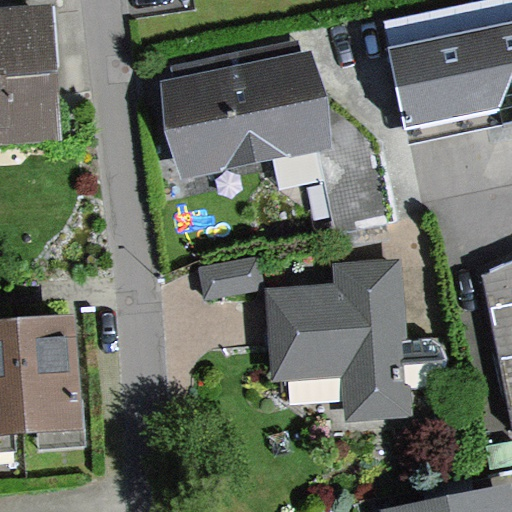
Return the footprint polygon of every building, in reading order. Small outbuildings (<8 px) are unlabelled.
[(0,21),(0,134),(52,131),(43,19),(0,21)] [(511,125),(511,25),(389,50),(405,126),(498,107),(503,127),(511,125)] [(257,77),(253,56),(215,64),(219,84),(173,94),(188,166),(319,139),(321,149),(349,143),(342,112),(316,89),(309,90),(304,67),(257,77)] [(378,143),(373,138),(321,149),(337,233),(394,221),(378,143)] [(200,270),(206,299),(262,289),(257,259),(200,270)] [(511,433),(511,432),(511,263),(481,276),(511,433)] [(449,384),(446,338),(401,341),(395,267),(358,270),(359,290),(272,296),(278,376),(352,371),(355,406),(405,402),(404,387),(449,384)] [(65,321),(18,325),(26,431),(71,428),(68,383),(80,382),(78,358),(68,359),(65,321)] [(0,433),(26,431),(18,325),(0,325),(0,433)] [(508,511),(507,505),(478,510),(476,497),(448,503),(449,511),(508,511)]
